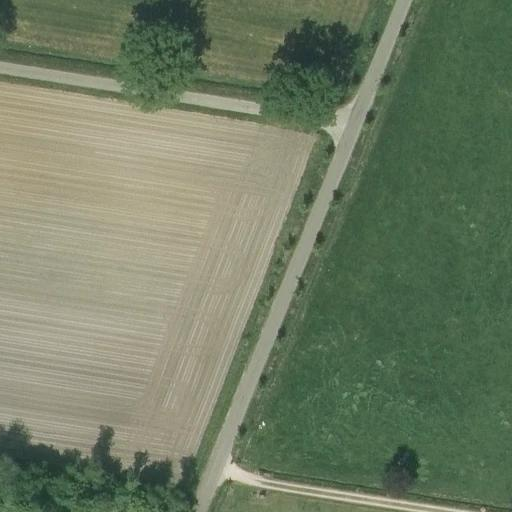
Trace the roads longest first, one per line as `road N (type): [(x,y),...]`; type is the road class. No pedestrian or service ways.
road 1 (unclassified): [(193,511),(403,0)]
road 2 (track): [(358,111),(0,56)]
road 3 (unknown): [(214,462),(493,511)]
